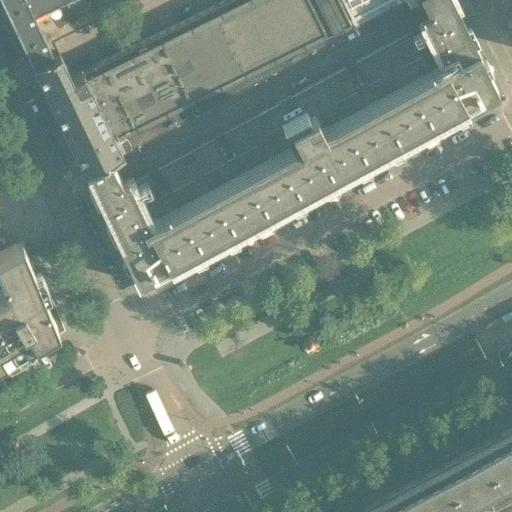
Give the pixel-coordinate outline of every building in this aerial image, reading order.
[(34,13),(27,0),(2,0),(33,63),(58,51),(53,41),(48,43),(34,13)] [(94,0),(27,0),(34,13),(48,43),(53,41),(102,16),(94,0)] [(125,150),(352,27),(338,0),(223,0),(70,76),(66,68),(62,60),(58,51),(33,63),(38,73),(41,80),(91,184),(92,188),(119,175),(116,171),(110,159),(109,157),(125,150)] [(111,229),(137,282),(496,88),(452,0),(420,0),(422,2),(426,10),(428,16),(421,20),(438,52),(426,58),(423,53),(412,60),(401,65),(390,71),(379,77),(367,84),(370,89),(360,94),(357,89),(346,95),(335,101),(307,116),(303,110),(298,112),(289,96),(279,101),(288,118),(283,120),(280,122),(284,128),(269,136),(248,147),(235,154),(238,160),(228,165),(226,160),(215,166),(204,172),(193,178),(182,184),(169,191),(172,195),(162,201),(160,196),(148,202),(141,206),(130,182),(127,176),(121,179),(119,175),(92,188),(111,229)] [(135,0),(94,0),(102,16),(135,0)] [(338,0),(352,27),(402,0),(338,0)] [(411,30),(399,37),(412,60),(423,53),(411,30)] [(399,37),(389,42),(401,65),(412,60),(399,37)] [(389,42),(377,48),(390,71),(401,65),(389,42)] [(377,48),(367,54),(379,77),(390,71),(377,48)] [(354,61),(367,84),(379,77),(367,54),(354,61)] [(345,66),(334,72),(346,95),(357,89),(345,66)] [(334,72),(323,78),(335,101),(346,95),(334,72)] [(323,78),(289,96),(298,112),(303,110),(307,116),(335,101),(323,78)] [(279,101),(275,104),(283,120),(288,118),(279,101)] [(275,104),(257,114),(269,136),(284,128),(280,122),(283,120),(275,104)] [(257,114),(236,125),(248,147),(269,136),(257,114)] [(223,132),(235,154),(248,147),(236,125),(223,132)] [(213,137),(202,143),(215,166),(226,160),(213,137)] [(202,143),(192,149),(204,172),(215,166),(202,143)] [(192,149),(180,155),(193,178),(204,172),(192,149)] [(180,155),(169,161),(182,184),(193,178),(180,155)] [(157,167),(169,191),(182,184),(169,161),(157,167)] [(147,173),(136,179),(148,202),(160,196),(147,173)] [(148,202),(136,179),(130,182),(141,206),(148,202)] [(0,359),(56,326),(25,251),(20,239),(0,247),(0,277),(3,285),(0,287),(0,359)] [(511,415),(358,499),(364,509),(359,511),(511,511),(511,504),(510,500),(511,498),(511,415)]
